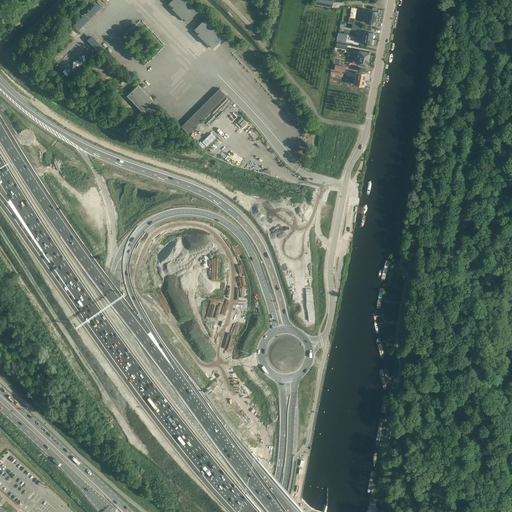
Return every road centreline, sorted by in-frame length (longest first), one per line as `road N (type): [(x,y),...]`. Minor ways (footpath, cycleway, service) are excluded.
road 1 (tertiary): [(511,463),(454,407),(434,345),(434,286),(468,86),(471,0)]
road 2 (motorway): [(33,231),(142,389),(246,511)]
road 3 (motorway): [(160,360),(0,129)]
road 4 (unclassified): [(388,511),(384,460),(405,279)]
road 5 (motorway): [(185,185),(75,143),(0,86)]
road 6 (motorway): [(282,511),(160,360)]
road 7 (tertiary): [(345,184),(362,145),(391,0)]
road 8 (motorway): [(160,360),(129,289),(126,257),(147,224),(179,212)]
road 9 (primary): [(127,511),(0,390)]
road 10 (motorway): [(179,212),(211,216),(240,236),(276,332)]
road 11 (tertiary): [(321,341),(331,316),(330,265),(345,184)]
road 12 (primary): [(0,406),(110,511)]
road 13 (unknown): [(97,26),(166,96),(205,66)]
road 14 (primary): [(282,511),(294,377)]
road 15 (primary): [(281,378),(270,511)]
road 16 (motorway): [(289,330),(266,258),(233,213)]
